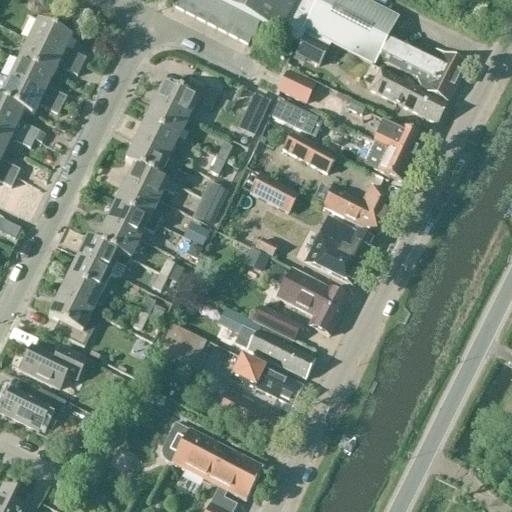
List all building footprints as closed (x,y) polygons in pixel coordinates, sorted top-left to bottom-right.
[(177,0),(172,9),(185,16),(192,0),(177,0)] [(192,0),(185,16),(195,21),(205,0),(192,0)] [(216,4),(208,0),(207,0),(205,0),(195,21),(205,26),(216,4)] [(305,36),(372,69),(376,62),(386,40),(396,21),(353,0),(208,0),(216,4),(227,10),(238,15),(249,21),(259,26),(300,46),(305,36)] [(216,32),(227,10),(216,4),(205,26),(216,32)] [(238,15),(227,10),(216,32),(227,38),(238,15)] [(238,43),(249,21),(238,15),(227,38),(238,43)] [(259,26),(249,21),(238,43),(248,48),(259,26)] [(38,25),(28,45),(81,71),(86,62),(66,53),(71,42),(38,25)] [(409,52),(386,40),(376,62),(430,88),(426,95),(447,105),(464,70),(435,55),(431,63),(409,52)] [(304,42),(295,60),(317,71),(326,53),(304,42)] [(57,70),(77,80),(81,71),(28,45),(18,64),(52,81),(57,70)] [(47,92),(52,81),(18,64),(9,84),(62,110),(66,101),(47,92)] [(379,74),(368,94),(435,128),(446,107),(379,74)] [(279,95),(304,106),(312,88),(287,77),(279,95)] [(57,119),(62,110),(9,84),(0,101),(0,104),(24,116),(33,121),(38,110),(57,119)] [(163,87),(154,107),(187,123),(196,103),(212,111),(217,101),(187,86),(182,96),(163,87)] [(0,128),(34,145),(35,143),(42,146),(46,138),(39,135),(39,136),(19,126),(24,116),(0,104),(0,128)] [(314,122),(278,104),(271,120),(307,137),(314,122)] [(154,107),(144,126),(177,143),(187,123),(154,107)] [(384,125),(373,146),(388,154),(412,166),(415,159),(419,158),(423,150),(422,147),(423,144),(384,125)] [(144,126),(134,146),(168,162),(177,143),(144,126)] [(0,152),(5,155),(10,144),(30,154),(34,145),(0,128),(0,152)] [(291,138),(282,154),(326,178),(335,162),(291,138)] [(342,148),(328,141),(324,151),(337,158),(342,148)] [(134,146),(124,166),(133,170),(133,169),(143,175),(158,182),(158,181),(167,186),(172,188),(172,187),(175,181),(162,174),(168,162),(134,146)] [(223,147),(216,162),(224,166),(232,151),(223,147)] [(0,165),(0,163),(5,155),(0,152),(0,176),(15,184),(19,175),(0,165)] [(412,166),(388,154),(377,176),(401,188),(412,166)] [(217,180),(224,166),(216,162),(209,175),(217,180)] [(133,170),(123,189),(157,206),(163,194),(172,198),(177,189),(172,187),(172,188),(167,186),(158,181),(158,182),(143,175),(133,169),(133,170)] [(0,187),(11,192),(15,184),(0,176),(0,187)] [(298,198),(258,178),(249,198),(288,217),(298,198)] [(204,185),(197,200),(220,212),(228,197),(204,185)] [(123,189),(115,207),(157,228),(162,219),(153,215),(157,206),(123,189)] [(333,192),(323,211),(377,238),(395,202),(370,190),(362,207),(333,192)] [(214,225),(220,212),(197,200),(190,214),(214,225)] [(115,207),(104,229),(138,245),(144,233),(153,237),(157,228),(115,207)] [(328,220),(305,266),(352,290),(375,244),(328,220)] [(190,226),(181,242),(200,252),(201,250),(205,251),(212,238),(190,226)] [(96,246),(95,246),(129,263),(138,245),(104,229),(96,246)] [(87,242),(77,261),(111,278),(116,266),(126,271),(129,263),(95,246),(96,246),(87,242)] [(263,243),(257,254),(267,258),(271,261),(278,250),(263,243)] [(111,278),(77,261),(68,281),(101,297),(108,300),(112,302),(116,294),(106,288),(111,278)] [(174,267),(166,262),(159,277),(167,281),(177,286),(183,273),(174,268),(174,267)] [(313,321),(308,330),(328,340),(347,303),(291,274),(276,302),(313,321)] [(160,296),(167,281),(159,277),(152,291),(160,296)] [(103,308),(108,300),(101,297),(68,281),(58,300),(91,317),(97,305),(103,308)] [(58,300),(48,321),(58,325),(53,335),(62,340),(70,344),(84,351),(89,341),(94,331),(86,327),(91,317),(58,300)] [(155,306),(147,302),(140,316),(148,320),(155,306)] [(260,309),(252,324),(259,328),(292,345),(298,332),(300,329),(260,309)] [(289,353),(293,346),(224,313),(217,328),(251,344),(246,355),(305,383),(314,365),(289,353)] [(158,325),(148,320),(140,316),(132,330),(151,339),(158,325)] [(186,354),(199,360),(207,345),(171,328),(158,355),(180,366),(186,354)] [(77,385),(87,365),(62,352),(57,360),(32,349),(20,375),(60,394),(68,381),(77,385)] [(241,361),(231,381),(292,410),(301,390),(241,361)] [(203,416),(206,410),(274,446),(287,421),(200,376),(184,407),(203,416)] [(33,408),(9,396),(0,414),(0,415),(40,435),(47,422),(56,426),(66,406),(40,393),(33,408)] [(87,419),(75,444),(88,450),(100,425),(87,419)] [(165,461),(169,465),(173,467),(219,492),(210,509),(208,511),(217,511),(226,495),(245,505),(262,473),(175,427),(169,438),(171,439),(164,452),(164,457),(165,461)] [(127,475),(134,457),(120,449),(111,468),(127,475)] [(0,511),(23,511),(28,501),(3,489),(0,494),(0,511)]
